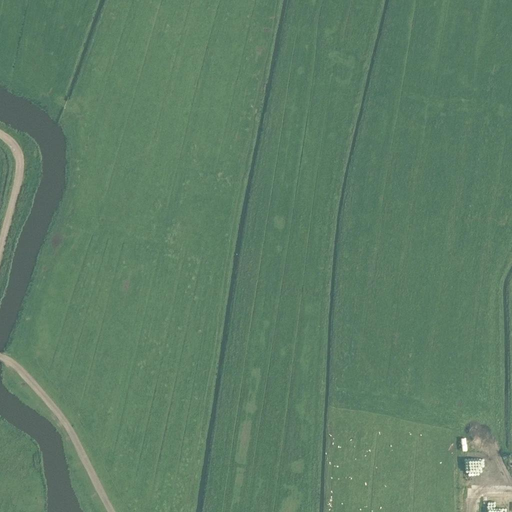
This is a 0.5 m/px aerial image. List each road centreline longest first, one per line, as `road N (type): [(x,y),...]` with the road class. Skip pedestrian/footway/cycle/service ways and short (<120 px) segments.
road 1 (track): [(0,356),(62,417),(111,511)]
road 2 (track): [(0,135),(19,161),(0,248)]
